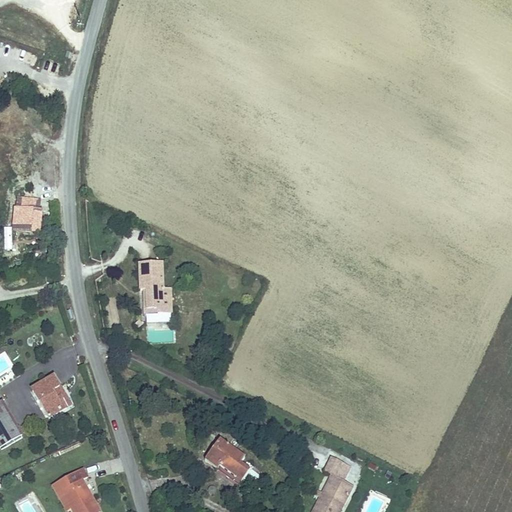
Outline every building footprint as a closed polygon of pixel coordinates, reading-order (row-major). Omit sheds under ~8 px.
[(3,110),(0,112),(0,191),(9,183),(1,173),(12,164),(20,174),(42,154),(3,110)] [(169,262),(138,264),(139,290),(143,290),(146,290),(146,310),(160,309),(160,314),(171,313),(169,262)] [(146,310),(146,290),(143,290),(144,315),(160,314),(160,309),(146,310)] [(51,385),(31,396),(48,426),(63,418),(58,408),(63,406),(51,385)] [(0,407),(0,450),(19,440),(0,407)] [(243,457),(221,441),(204,462),(237,487),(248,472),(238,465),(243,457)] [(72,511),(95,511),(85,488),(93,485),(88,472),(71,479),(76,491),(66,496),(72,511)] [(352,484),(331,473),(311,511),(332,511),(338,501),(343,504),(352,484)] [(76,491),(71,479),(54,487),(65,511),(72,511),(66,496),(76,491)] [(2,502),(10,504),(11,496),(3,494),(2,502)]
